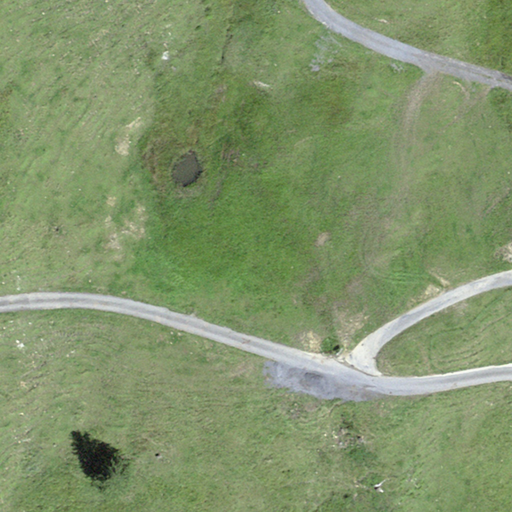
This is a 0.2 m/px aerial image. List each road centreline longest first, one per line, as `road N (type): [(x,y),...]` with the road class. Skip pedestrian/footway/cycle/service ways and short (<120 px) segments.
road 1 (track): [(0,303),(91,293),(353,384),(511,370)]
road 2 (track): [(511,87),(394,56),(330,20),(320,0)]
road 3 (track): [(353,384),(391,340),(511,281)]
